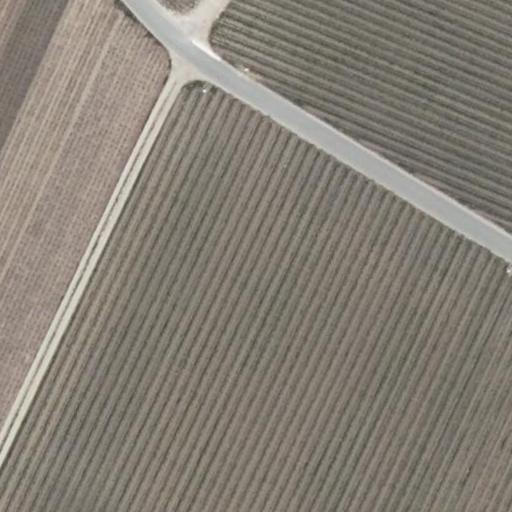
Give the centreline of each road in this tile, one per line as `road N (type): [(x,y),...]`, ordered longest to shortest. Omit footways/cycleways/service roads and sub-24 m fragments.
road 1 (track): [(0,458),(192,45)]
road 2 (unclassified): [(511,244),(129,0)]
